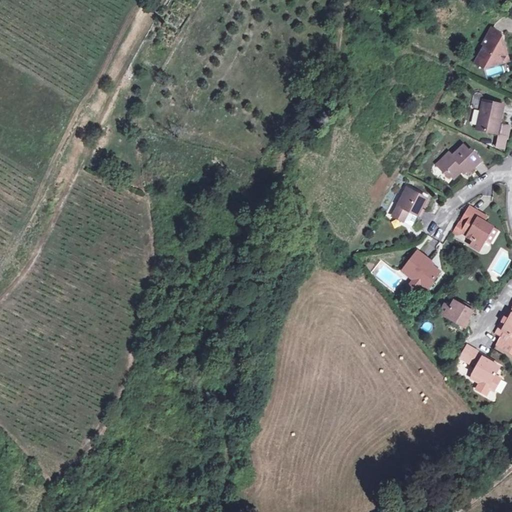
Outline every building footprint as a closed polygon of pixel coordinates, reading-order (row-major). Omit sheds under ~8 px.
[(485,45),(477,58),(491,65),(507,60),(503,43),(496,39),(499,33),(491,28),(483,44),(485,45)] [(483,100),(477,129),(495,133),(497,125),(499,125),(503,105),(483,100)] [(499,125),(497,125),(495,133),(500,134),(497,145),(505,147),(509,135),(511,128),(499,125)] [(449,152),(437,165),(444,173),(446,171),(453,179),(461,171),(459,169),(462,166),(466,170),(468,173),(481,160),(471,149),(470,151),(464,145),(453,156),(449,152)] [(407,187),(398,204),(392,215),(404,221),(409,211),(418,215),(427,198),(407,187)] [(462,218),(468,222),(469,219),(475,222),(480,213),(469,206),(462,218)] [(468,222),(466,225),(471,228),(467,236),(473,240),(470,245),(479,250),(486,239),(492,227),(484,222),(487,217),(480,213),(475,222),(469,219),(468,222)] [(459,221),(453,232),(457,234),(461,233),(466,225),(459,221)] [(497,230),(492,227),(486,239),(490,242),(497,230)] [(418,251),(402,270),(426,289),(440,272),(429,263),(431,261),(418,251)] [(445,304),(440,313),(451,319),(463,326),(472,310),(454,300),(450,307),(445,304)] [(511,314),(508,321),(503,331),(511,336),(511,337),(511,314)] [(461,331),(463,326),(451,319),(449,324),(461,331)] [(503,331),(508,321),(504,319),(495,333),(500,335),(503,331)] [(478,352),(466,345),(460,357),(471,364),(473,361),(477,364),(470,378),(478,383),(474,389),(484,394),(490,384),(495,376),(494,376),(499,367),(477,354),(478,352)] [(500,379),(495,376),(490,384),(495,387),(500,379)]
